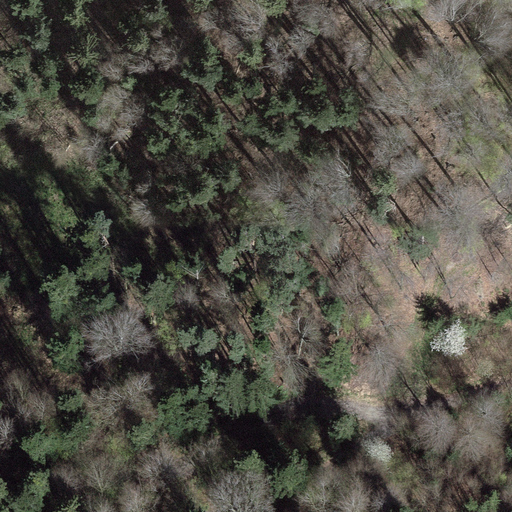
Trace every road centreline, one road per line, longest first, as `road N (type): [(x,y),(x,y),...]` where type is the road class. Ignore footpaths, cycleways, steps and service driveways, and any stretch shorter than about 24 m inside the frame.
road 1 (track): [(0,491),(123,486),(178,475),(279,415),(333,404),(411,413),(511,390)]
road 2 (track): [(296,511),(347,454),(411,413)]
